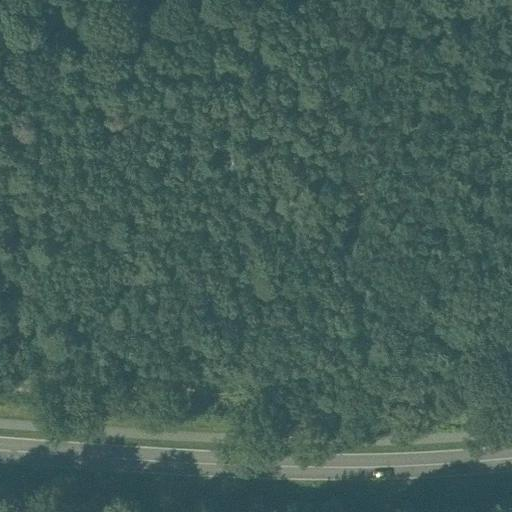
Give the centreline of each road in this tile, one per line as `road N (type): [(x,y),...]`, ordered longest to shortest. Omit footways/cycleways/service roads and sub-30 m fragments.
road 1 (secondary): [(0,451),(325,468),(511,459)]
road 2 (unknown): [(0,341),(339,355),(511,352)]
